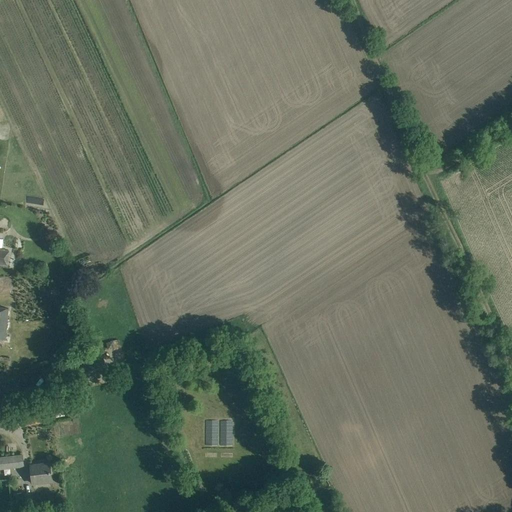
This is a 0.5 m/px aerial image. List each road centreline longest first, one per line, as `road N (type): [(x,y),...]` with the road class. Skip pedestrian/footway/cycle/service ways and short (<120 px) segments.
road 1 (track): [(428,177),(511,372)]
road 2 (track): [(348,0),(428,177)]
